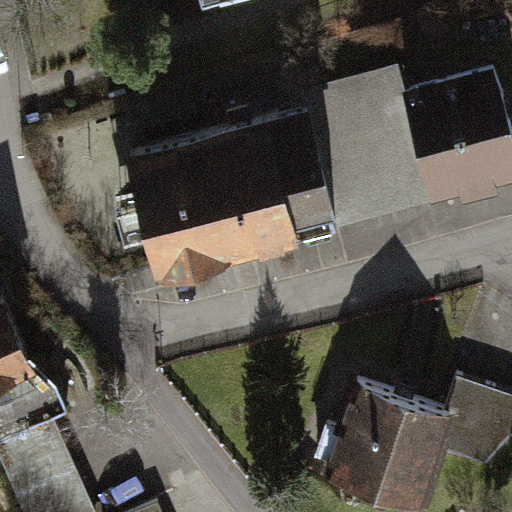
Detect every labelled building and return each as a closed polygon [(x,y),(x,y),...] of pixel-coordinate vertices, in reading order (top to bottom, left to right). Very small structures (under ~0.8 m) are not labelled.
[(511,34),(403,66),(444,208),(511,188),(511,34)] [(162,166),(192,280),(349,239),(319,124),(162,166)] [(0,416),(75,388),(26,254),(0,263),(0,416)] [(464,402),(372,373),(342,469),(480,511),(483,511),(501,455),(511,458),(511,381),(475,370),(464,402)] [(127,511),(173,511),(166,495),(127,511)]
